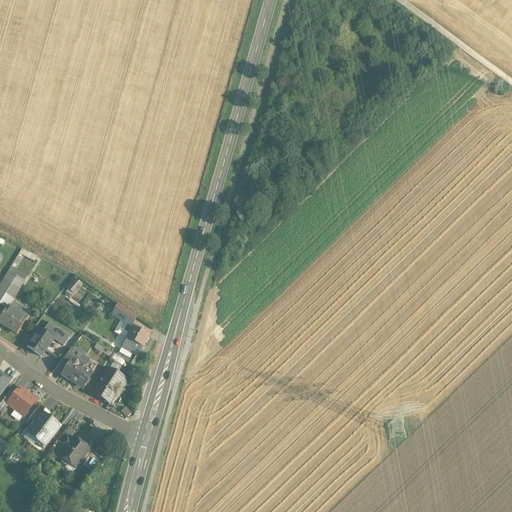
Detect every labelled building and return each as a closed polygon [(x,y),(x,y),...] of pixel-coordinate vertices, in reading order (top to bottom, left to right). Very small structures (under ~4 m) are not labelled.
[(74,295),(83,285),(76,279),(67,289),(74,295)] [(19,290),(3,280),(0,285),(0,306),(5,310),(7,308),(8,308),(19,290)] [(136,318),(120,307),(114,317),(126,326),(129,328),(130,328),(131,326),(136,318)] [(8,308),(7,308),(5,310),(0,318),(0,324),(17,335),(26,320),(8,308)] [(59,331),(49,324),(43,333),(53,340),(53,341),(62,347),(63,346),(69,337),(60,331),(59,331)] [(142,332),(131,326),(130,328),(129,328),(126,326),(123,331),(130,335),(127,340),(131,342),(142,348),(147,338),(141,334),(142,332)] [(43,333),(39,330),(27,348),(40,357),(45,351),(53,341),(53,340),(43,333)] [(129,344),(123,340),(119,346),(126,350),(129,344)] [(62,347),(53,341),(45,351),(56,358),(64,347),(63,346),(62,347)] [(142,348),(131,342),(129,344),(126,350),(137,356),(142,348)] [(104,350),(96,345),(93,349),(101,354),(104,350)] [(113,355),(104,350),(101,354),(111,359),(113,355)] [(87,362),(70,351),(63,360),(70,364),(71,363),(83,370),(87,362)] [(114,364),(108,359),(101,370),(107,373),(108,374),(114,364)] [(96,367),(87,362),(83,370),(71,363),(70,364),(62,377),(83,389),(96,367)] [(0,394),(10,381),(0,373),(0,394)] [(108,374),(107,373),(94,395),(109,404),(115,395),(117,397),(122,390),(119,388),(122,383),(108,374)] [(35,401),(19,389),(16,393),(7,404),(23,417),(35,401)] [(12,390),(3,401),(7,404),(16,393),(12,390)] [(46,418),(49,414),(39,407),(29,419),(36,424),(38,424),(40,424),(45,417),(46,418)] [(45,417),(40,424),(38,424),(36,424),(33,427),(32,427),(27,434),(38,442),(39,441),(45,445),(44,446),(45,447),(59,428),(46,418),(45,417)] [(73,439),(58,458),(61,460),(60,461),(60,465),(64,467),(68,466),(75,470),(82,462),(89,452),(73,439)] [(89,452),(82,462),(87,465),(94,455),(89,452)]
